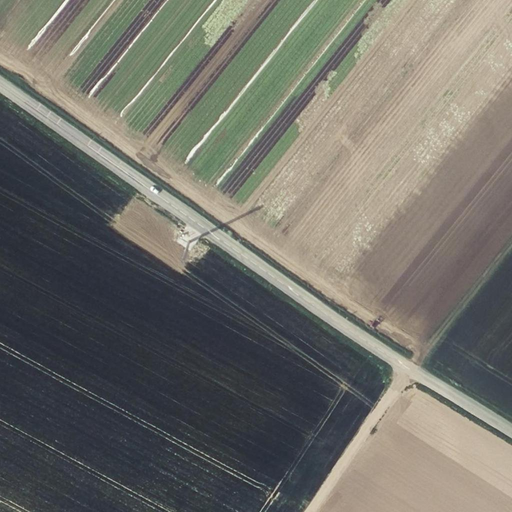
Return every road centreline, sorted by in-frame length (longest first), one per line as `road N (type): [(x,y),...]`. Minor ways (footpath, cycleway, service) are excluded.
road 1 (tertiary): [(0,84),(366,341),(511,431)]
road 2 (track): [(308,511),(511,241)]
